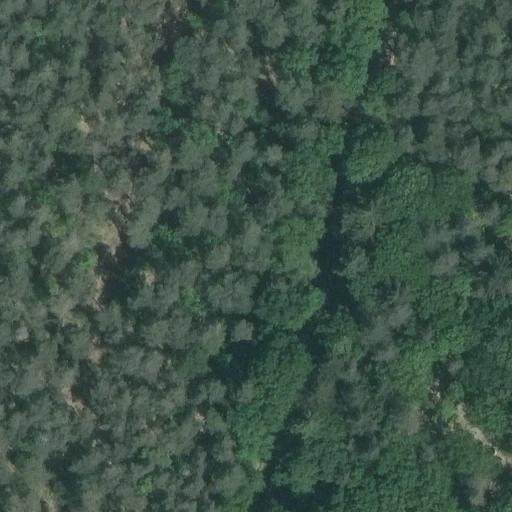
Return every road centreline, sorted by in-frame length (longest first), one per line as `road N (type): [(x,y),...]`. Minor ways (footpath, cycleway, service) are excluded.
road 1 (track): [(256,511),(391,0)]
road 2 (track): [(307,316),(511,312)]
